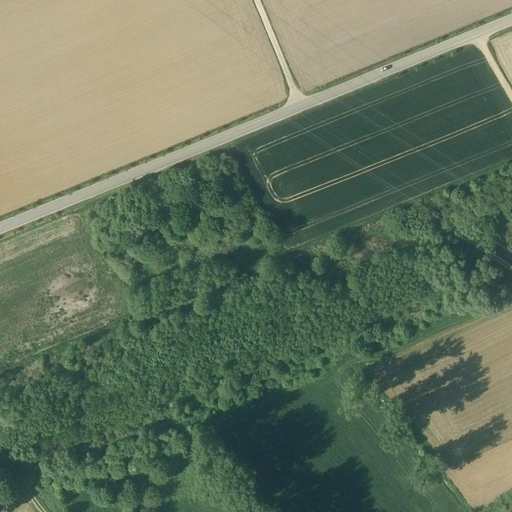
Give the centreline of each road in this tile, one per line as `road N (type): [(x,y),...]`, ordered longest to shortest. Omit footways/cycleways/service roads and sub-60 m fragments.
road 1 (unclassified): [(0,229),(511,19)]
road 2 (track): [(278,511),(202,419),(511,298)]
